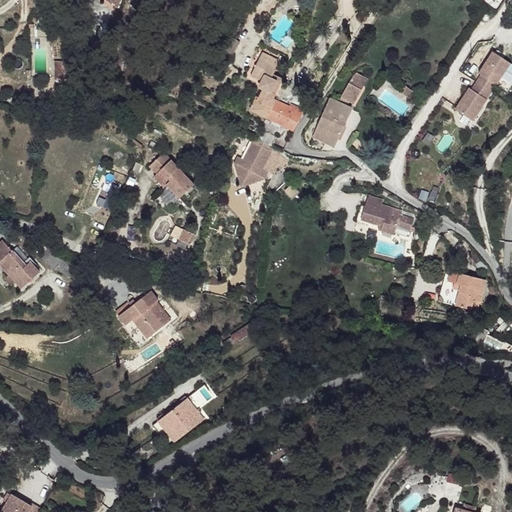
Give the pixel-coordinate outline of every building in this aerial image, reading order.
[(116,0),(116,1),(131,8),(134,0),(116,0)] [(475,121),(509,59),(489,49),(456,110),(475,121)] [(279,58),(266,50),(261,58),(274,65),(279,58)] [(274,65),(261,58),(256,67),(263,71),(262,73),(267,77),(274,65)] [(283,60),(279,58),(274,65),(278,67),(283,60)] [(64,62),(54,62),(55,82),(64,82),(64,62)] [(278,67),(274,65),(267,77),(279,85),(283,77),(276,73),(278,67)] [(263,71),(256,67),(253,72),(265,79),(267,77),(262,73),(263,71)] [(352,70),(346,82),(356,88),(363,76),(352,70)] [(279,85),(267,77),(265,79),(263,82),(262,85),(265,87),(262,92),(272,96),(268,106),(265,115),(293,130),(304,110),(291,103),(289,106),(275,99),(276,97),(273,96),(279,85)] [(356,88),(346,82),(339,96),(346,99),(350,101),(356,88)] [(404,84),(400,90),(406,95),(411,89),(404,84)] [(272,96),(262,92),(261,94),(258,93),(255,98),(268,106),(272,96)] [(339,96),(336,102),(343,105),(346,99),(339,96)] [(268,106),(255,98),(250,106),(265,115),(268,106)] [(336,102),(329,100),(312,137),(334,146),(350,108),(336,102)] [(275,135),(262,129),(258,139),(272,145),(275,135)] [(186,138),(169,150),(181,156),(191,162),(188,168),(186,171),(193,173),(190,181),(194,187),(211,175),(186,138)] [(243,163),(236,160),(233,166),(263,180),(266,173),(261,171),(269,153),(252,144),(243,163)] [(181,156),(169,150),(168,151),(175,160),(181,156)] [(175,160),(172,163),(179,174),(183,171),(185,170),(188,168),(181,156),(175,160)] [(191,162),(181,156),(188,168),(191,162)] [(186,171),(185,170),(183,171),(190,181),(193,173),(186,171)] [(378,199),(364,195),(357,219),(380,225),(379,229),(391,232),(397,208),(377,203),(378,199)] [(410,216),(396,213),(393,223),(408,227),(410,216)] [(199,219),(191,215),(185,226),(193,231),(199,219)] [(8,233),(2,239),(10,250),(17,244),(8,233)] [(0,237),(0,252),(3,256),(10,250),(2,239),(0,237)] [(38,252),(49,264),(68,266),(60,262),(45,245),(38,252)] [(12,250),(1,259),(21,262),(12,250)] [(21,262),(1,259),(22,287),(41,271),(34,263),(30,262),(25,266),(21,262)] [(84,275),(68,266),(49,264),(56,272),(78,285),(84,275)] [(462,269),(446,266),(439,297),(454,301),(462,269)] [(486,276),(462,269),(454,301),(472,306),(472,302),(472,300),(476,300),(477,296),(481,297),(486,276)] [(128,303),(116,312),(128,325),(134,320),(149,338),(166,325),(158,314),(164,309),(159,301),(161,299),(153,290),(144,297),(138,302),(132,306),(129,303),(128,303)] [(481,297),(477,296),(476,300),(472,300),(472,302),(480,304),(481,297)] [(164,309),(158,314),(166,325),(173,319),(164,309)] [(230,324),(207,342),(211,348),(235,330),(230,324)] [(193,394),(182,402),(192,413),(202,406),(193,394)] [(182,402),(152,425),(156,429),(178,411),(184,420),(189,416),(197,426),(199,424),(192,413),(182,402)] [(178,411),(156,429),(161,437),(167,433),(184,420),(178,411)] [(184,420),(167,433),(174,443),(197,426),(189,416),(184,420)] [(0,511),(38,511),(41,508),(11,490),(0,508),(0,511)] [(471,502),(460,499),(459,505),(470,508),(471,502)]
